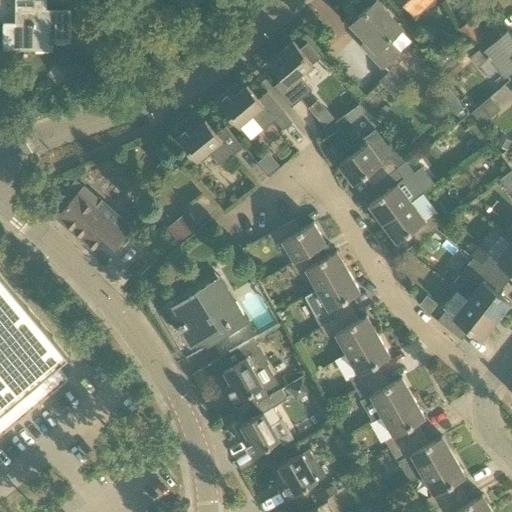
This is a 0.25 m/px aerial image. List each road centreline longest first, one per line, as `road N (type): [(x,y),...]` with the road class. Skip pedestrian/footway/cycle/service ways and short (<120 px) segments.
road 1 (tertiary): [(209,511),(199,450),(150,351),(100,289),(0,202)]
road 2 (residential): [(486,389),(389,300),(343,214),(310,175),(237,226)]
road 3 (residential): [(0,158),(184,81),(277,0)]
